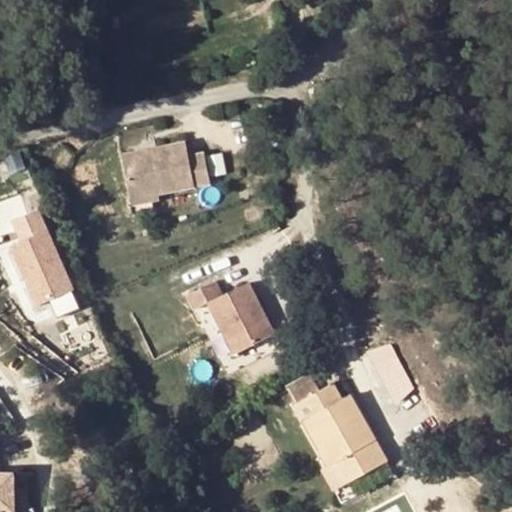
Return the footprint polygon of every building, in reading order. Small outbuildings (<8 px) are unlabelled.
[(185,142),(121,155),(130,198),(157,192),(208,181),(203,154),(188,157),(185,142)] [(157,192),(130,198),(131,202),(158,197),(157,192)] [(42,303),(78,286),(42,206),(17,218),(26,238),(15,244),(42,303)] [(217,280),(190,292),(196,307),(210,301),(234,353),(274,335),(250,283),(223,295),(217,280)] [(310,377),(286,388),(294,405),(319,391),(310,377)] [(362,435),(369,432),(349,396),(341,400),(332,383),(294,405),(328,465),(322,469),(334,490),(385,461),(373,440),(367,444),(362,435)] [(373,440),(369,432),(362,435),(367,444),(373,440)] [(0,510),(17,510),(16,468),(0,467),(0,510)]
